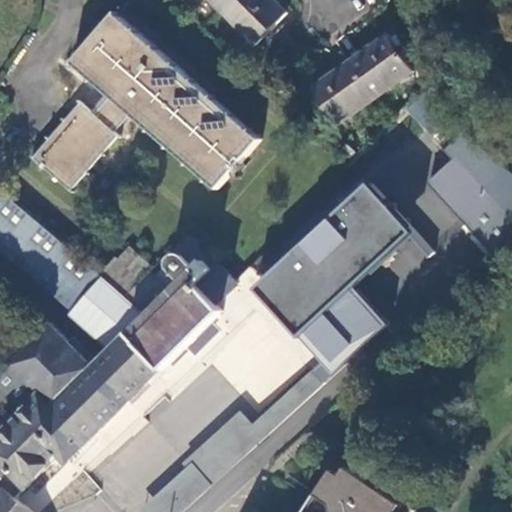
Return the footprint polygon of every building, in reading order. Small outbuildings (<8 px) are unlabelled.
[(212,0),(223,11),(233,0),(212,0)] [(287,12),(275,0),(233,0),(223,11),(256,44),(287,12)] [(114,18),(69,70),(105,103),(96,115),(82,102),(30,160),(68,194),(117,140),(111,135),(127,118),(212,195),(229,176),(234,180),(242,172),(237,168),(257,146),(114,18)] [(392,35),(352,62),(377,98),(416,70),(392,35)] [(377,98),(352,62),(314,87),(339,124),(377,98)] [(511,158),(437,90),(409,112),(454,156),(428,183),(498,261),(511,247),(511,158)] [(255,287),(321,363),(330,374),(386,325),(351,287),(415,228),(370,182),(255,287)] [(0,198),(0,245),(69,311),(101,276),(7,192),(0,198)] [(103,274),(130,295),(153,272),(156,268),(129,246),(115,259),(103,274)] [(121,333),(161,373),(186,349),(194,356),(221,330),(214,323),(224,313),(197,283),(210,271),(201,262),(195,258),(188,267),(181,257),(169,255),(163,261),(161,267),(172,281),(141,312),(101,276),(69,311),(66,316),(104,349),(121,333)] [(0,488),(1,487),(14,498),(53,460),(61,467),(161,373),(121,333),(104,349),(89,363),(52,325),(21,358),(0,379),(0,488)] [(143,508),(146,511),(188,511),(333,377),(330,374),(321,363),(252,423),(240,411),(182,463),(186,469),(143,508)] [(412,511),(414,510),(342,462),(320,494),(334,503),(335,511),(412,511)] [(0,511),(31,511),(14,498),(1,487),(0,488),(0,511)]
